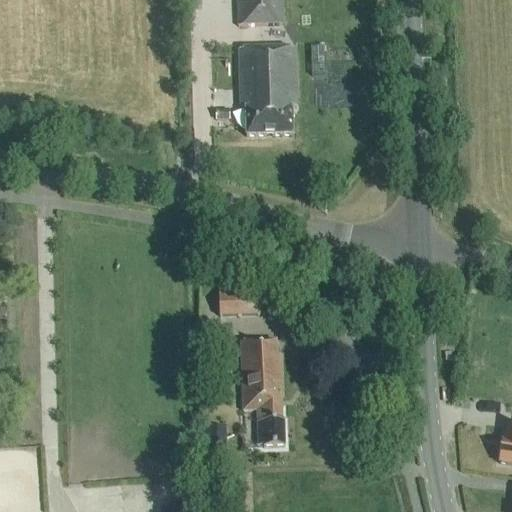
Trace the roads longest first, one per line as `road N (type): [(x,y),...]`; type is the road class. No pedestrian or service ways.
road 1 (unclassified): [(0,161),(177,189),(420,251)]
road 2 (tertiary): [(445,511),(426,390),(420,251)]
road 3 (tertiary): [(420,251),(412,0)]
